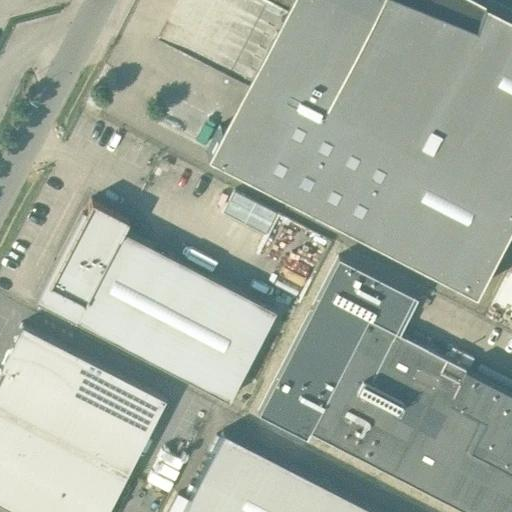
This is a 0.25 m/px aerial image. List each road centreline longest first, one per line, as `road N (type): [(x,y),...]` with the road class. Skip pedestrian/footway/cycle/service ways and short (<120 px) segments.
road 1 (unknown): [(0,295),(193,399),(160,470)]
road 2 (unclassified): [(0,195),(100,0)]
